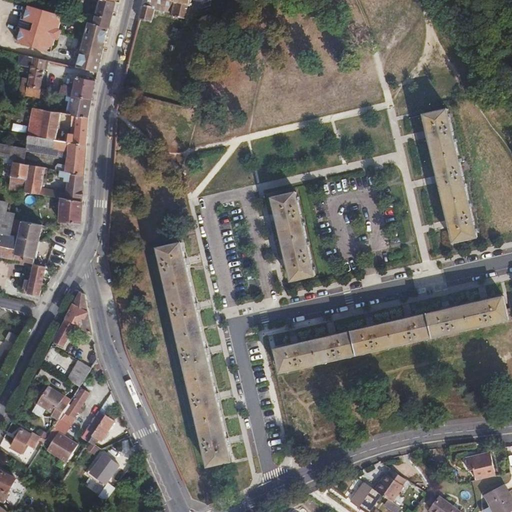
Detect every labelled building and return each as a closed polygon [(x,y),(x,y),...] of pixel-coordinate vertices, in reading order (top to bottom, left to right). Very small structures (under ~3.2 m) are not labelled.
[(116,2),(107,0),(100,0),(94,24),(109,28),(116,2)] [(193,20),(193,18),(194,16),(197,17),(199,15),(201,14),(202,13),(202,11),(203,10),(203,8),(209,6),(210,7),(212,5),(211,4),(211,0),(144,0),(139,20),(141,21),(141,19),(150,22),(150,23),(152,23),(156,9),(164,11),(163,12),(165,13),(165,12),(173,13),(172,15),(175,16),(174,17),(176,18),(176,17),(186,19),(186,20),(188,21),(188,19),(189,20),(189,19),(193,20)] [(39,8),(29,5),(28,8),(24,20),(35,23),(32,31),(22,28),(18,40),(17,43),(48,52),(49,48),(54,46),(56,39),(59,40),(62,29),(59,29),(61,23),(58,18),(59,14),(39,8)] [(24,20),(28,8),(23,10),(16,35),(18,40),(22,28),(32,31),(35,23),(24,20)] [(89,22),(77,67),(98,72),(109,28),(94,24),(89,22)] [(174,28),(172,35),(180,37),(182,30),(174,28)] [(49,61),(20,54),(18,65),(31,67),(29,79),(23,77),(21,86),(41,90),(45,69),(47,70),(49,61)] [(62,85),(60,93),(73,96),(93,100),(96,81),(77,78),(75,88),(62,85)] [(73,96),(69,115),(90,119),(93,100),(73,96)] [(69,115),(33,109),(28,136),(31,136),(54,141),(87,147),(90,119),(69,115)] [(449,109),(424,114),(428,130),(425,131),(426,138),(430,137),(438,175),(435,175),(437,183),(440,182),(449,220),(446,220),(447,228),(450,227),(454,242),(478,237),(449,109)] [(54,141),(31,136),(28,151),(67,158),(66,165),(59,164),(58,170),(61,171),(85,175),(87,147),(54,141)] [(0,143),(0,158),(14,162),(14,161),(18,162),(21,147),(0,143)] [(14,161),(9,189),(41,194),(45,167),(18,162),(14,161)] [(65,199),(83,202),(85,175),(61,171),(60,177),(65,178),(64,182),(67,182),(65,199)] [(297,192),(273,198),(292,281),(316,275),(297,192)] [(60,222),(81,223),(83,202),(65,199),(62,198),(60,222)] [(0,216),(15,219),(16,213),(8,212),(9,203),(0,200),(0,216)] [(0,232),(12,235),(15,219),(0,216),(0,232)] [(0,257),(13,260),(34,264),(35,264),(43,225),(15,219),(12,235),(0,232),(0,257)] [(182,242),(158,248),(209,466),(232,461),(182,242)] [(41,296),(47,267),(35,264),(34,264),(30,280),(25,279),(23,289),(28,290),(28,293),(41,296)] [(80,291),(54,342),(64,347),(76,325),(80,327),(79,328),(92,334),(93,334),(85,293),(80,291)] [(504,296),(276,349),(281,372),(510,320),(504,296)] [(13,310),(30,313),(32,304),(14,301),(13,310)] [(7,334),(3,344),(13,348),(17,338),(7,334)] [(79,360),(68,380),(80,387),(92,368),(79,360)] [(51,416),(59,420),(69,404),(63,400),(65,396),(48,385),(37,404),(53,414),(51,416)] [(74,399),(65,413),(74,418),(90,393),(82,388),(75,398),(75,397),(73,399),(74,399)] [(109,410),(115,401),(112,392),(104,405),(96,416),(87,430),(94,434),(109,410)] [(109,410),(94,434),(93,436),(98,440),(102,442),(116,420),(114,420),(117,415),(109,410)] [(40,436),(23,426),(11,449),(21,455),(27,443),(34,448),(40,436)] [(59,432),(47,450),(68,462),(79,444),(59,432)] [(95,445),(98,440),(93,436),(90,442),(95,445)] [(472,481),(496,476),(491,452),(467,457),(472,481)] [(104,454),(90,472),(107,484),(120,466),(104,454)] [(0,469),(0,499),(4,503),(17,478),(0,469)] [(407,480),(391,469),(387,474),(386,474),(375,490),(381,494),(388,499),(393,503),(405,486),(403,485),(407,480)] [(375,490),(365,482),(352,502),(366,511),(369,511),(381,494),(375,490)] [(491,507),(484,511),(485,511),(510,511),(511,511),(511,497),(505,484),(485,495),(491,507)] [(461,511),(440,497),(430,510),(432,511),(461,511)] [(384,506),(393,511),(400,511),(403,509),(393,503),(388,499),(384,506)]
